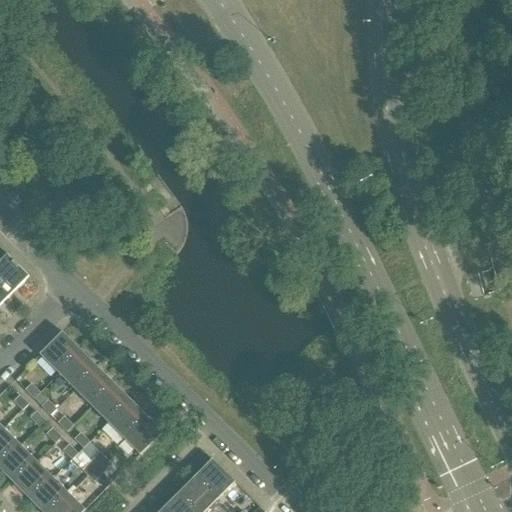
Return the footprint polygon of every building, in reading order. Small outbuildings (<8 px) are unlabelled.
[(7,256),(0,262),(0,288),(9,298),(29,278),(7,256)] [(0,288),(0,306),(9,298),(0,288)] [(40,356),(59,375),(81,352),(62,334),(40,356)] [(59,375),(75,392),(98,369),(81,352),(59,375)] [(75,392),(91,408),(114,385),(98,369),(75,392)] [(25,391),(34,400),(40,394),(31,385),(25,391)] [(91,408),(108,424),(130,402),(114,385),(91,408)] [(29,406),(20,397),(14,403),(23,412),(29,406)] [(42,407),(50,416),(57,410),(48,401),(42,407)] [(108,424),(124,441),(147,418),(130,402),(108,424)] [(45,422),(36,413),(30,419),(39,428),(45,422)] [(58,424),(67,433),(73,427),(64,418),(58,424)] [(147,418),(124,441),(140,457),(163,434),(147,418)] [(0,434),(0,466),(20,447),(4,430),(0,434)] [(61,438),(52,430),(47,435),(56,444),(61,438)] [(74,440),(83,449),(90,443),(81,434),(74,440)] [(78,455),(69,446),(63,452),(72,461),(78,455)] [(0,466),(0,471),(14,486),(37,463),(20,447),(0,466)] [(100,454),(91,463),(97,469),(106,460),(100,454)] [(106,460),(97,469),(103,475),(112,466),(106,460)] [(212,461),(192,481),(215,503),(235,483),(212,461)] [(14,486),(31,503),(53,480),(37,463),(14,486)] [(83,472),(88,477),(97,469),(91,463),(83,472)] [(97,469),(88,477),(95,483),(103,475),(97,469)] [(31,503),(40,511),(53,511),(70,496),(53,480),(31,503)] [(192,481),(177,497),(192,511),(206,511),(215,503),(192,481)] [(70,496),(53,511),(84,511),(85,511),(70,496)] [(192,511),(177,497),(161,511),(192,511)]
